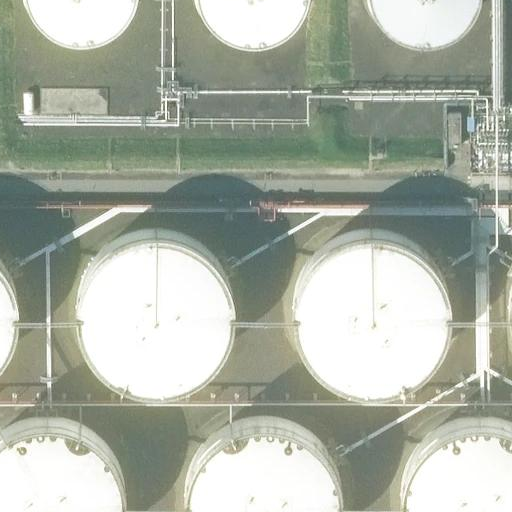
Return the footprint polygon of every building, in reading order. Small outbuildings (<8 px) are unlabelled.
[(26,0),(27,0),(31,9),(39,19),(55,30),(62,33),(75,35),(87,35),(99,32),(110,26),(123,15),(128,8),(131,0),(26,0)] [(289,21),(297,11),(303,0),(202,0),(203,1),(210,13),(218,21),(234,31),(247,34),(258,34),(271,31),(281,26),(289,21)] [(370,0),(374,9),(384,20),(400,31),(410,35),(422,36),(431,35),(442,33),(452,28),(463,20),(470,11),(475,1),(475,0),(370,0)] [(460,145),(460,111),(448,111),(448,145),(460,145)] [(139,226),(120,232),(103,243),(89,258),(79,276),(74,296),(75,316),(80,336),(90,353),(104,368),(121,379),(141,385),(161,386),(181,382),(199,373),(215,360),(227,343),(234,324),(236,304),(234,284),(226,265),(214,249),(198,236),(179,228),(159,224),(139,226)] [(354,225),(334,232),(317,243),(304,258),(294,276),(289,295),(289,316),(295,335),(305,353),(319,368),(336,378),(355,384),(376,385),(396,381),(414,373),(430,359),(441,343),(449,324),(451,304),(448,284),(441,265),(428,249),(413,236),(394,227),(374,224),(354,225)] [(0,358),(11,343),(18,324),(21,304),(18,284),(10,265),(0,251),(0,358)] [(244,413),(228,419),(206,434),(195,448),(188,461),(184,477),(183,501),(185,511),(341,511),(343,508),(345,494),(344,478),(338,459),(330,445),(317,431),(302,420),(282,413),(262,411),(244,413)] [(459,414),(443,419),(421,435),(410,448),(403,461),(398,478),(398,502),(400,511),(511,511),(511,419),(496,413),(476,411),(459,414)] [(31,414),(11,420),(0,427),(0,511),(125,511),(128,492),(125,472),(118,453),(105,437),(90,424),(71,416),(51,412),(31,414)]
